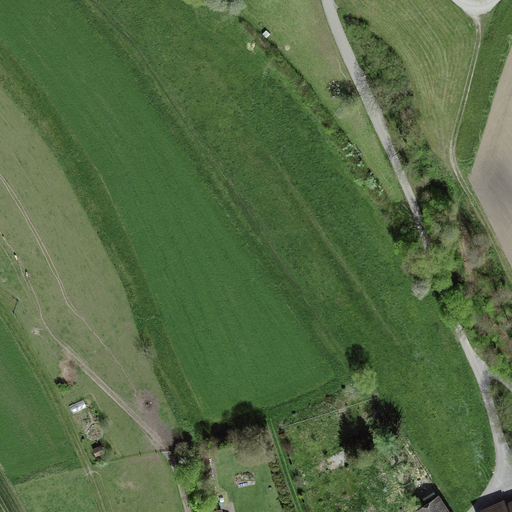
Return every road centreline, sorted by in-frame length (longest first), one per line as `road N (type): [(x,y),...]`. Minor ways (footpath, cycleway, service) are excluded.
road 1 (unclassified): [(508,478),(476,366),(327,0)]
road 2 (track): [(478,5),(479,44),(452,133),(457,168),(511,285)]
road 3 (track): [(0,301),(79,360),(160,442),(187,511)]
road 4 (track): [(102,511),(0,301)]
